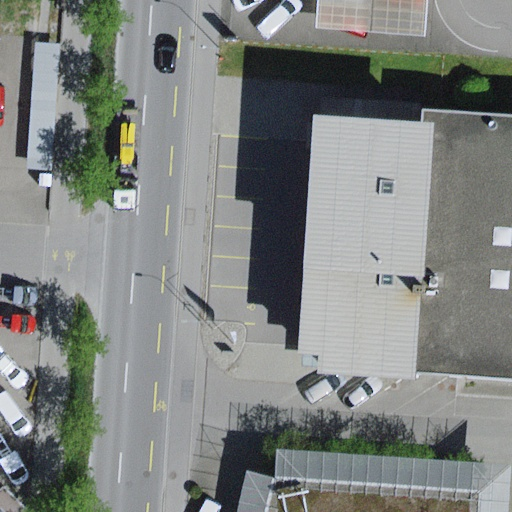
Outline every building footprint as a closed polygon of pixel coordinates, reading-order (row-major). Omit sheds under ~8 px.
[(429,0),(319,0),(318,26),(427,34),(429,0)] [(60,45),(33,44),(26,171),(53,172),(60,45)] [(426,128),(318,121),(302,356),(323,358),(322,371),(511,383),(511,119),(427,114),(426,128)] [(481,511),(511,511),(511,504),(511,468),(282,452),(280,479),(483,494),(481,511)] [(270,511),(280,479),(249,471),(240,511),(270,511)] [(481,511),(483,494),(280,479),(270,511),(481,511)]
